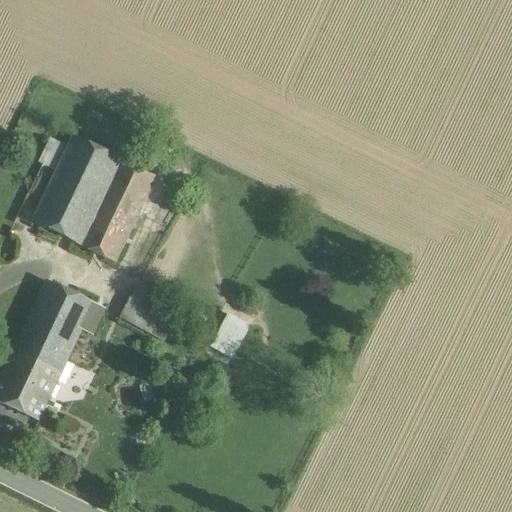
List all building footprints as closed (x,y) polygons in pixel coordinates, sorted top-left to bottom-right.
[(154,177),(73,138),(68,148),(56,172),(32,223),(114,262),(154,177)] [(56,172),(68,148),(50,140),(38,163),(56,172)] [(105,310),(45,282),(13,351),(61,373),(81,331),(92,336),(105,310)] [(137,285),(119,319),(128,324),(140,303),(151,309),(158,295),(150,291),(137,285)] [(153,285),(150,291),(158,295),(168,300),(171,294),(153,285)] [(168,300),(158,295),(151,309),(140,303),(128,324),(149,335),(155,323),(168,300)] [(228,315),(210,348),(232,360),(250,327),(228,315)] [(155,323),(149,335),(163,342),(169,330),(155,323)] [(61,373),(13,351),(0,378),(0,403),(38,422),(61,373)]
